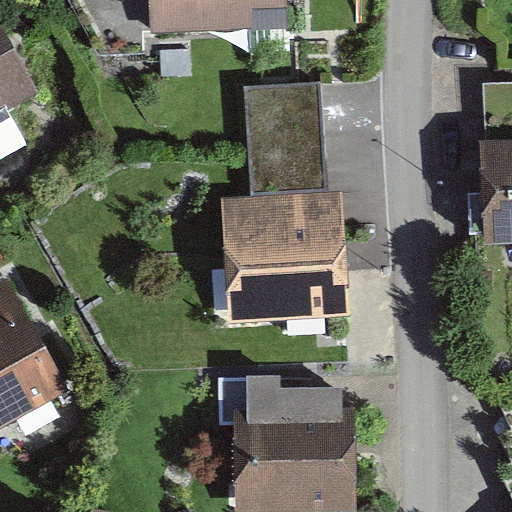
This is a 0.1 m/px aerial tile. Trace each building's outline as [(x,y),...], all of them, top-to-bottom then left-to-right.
[(296,0),(139,0),(141,43),(298,38),(296,0)] [(0,121),(26,107),(0,60),(0,121)] [(338,202),(324,203),(320,95),(242,98),(246,209),(213,212),(222,329),(346,319),(338,202)] [(511,158),(481,159),(483,245),(511,244),(511,158)] [(0,427),(62,394),(3,288),(0,289),(0,427)] [(221,511),(345,511),(344,401),(236,403),(237,439),(220,439),(221,511)]
